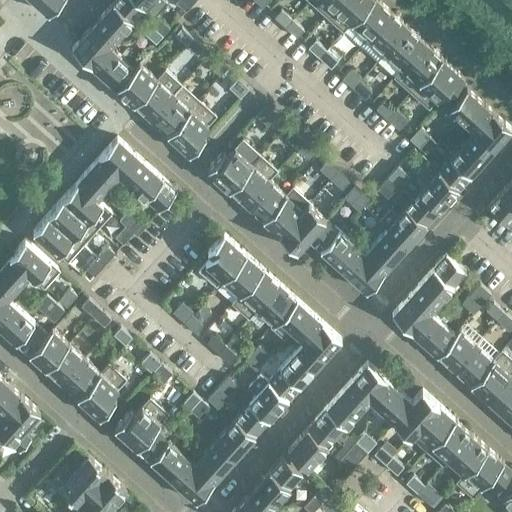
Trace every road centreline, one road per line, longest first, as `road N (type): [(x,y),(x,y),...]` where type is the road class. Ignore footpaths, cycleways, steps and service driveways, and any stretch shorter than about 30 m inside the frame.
road 1 (residential): [(365,321),(116,109),(59,56),(50,35)]
road 2 (residential): [(213,511),(355,349),(365,321)]
road 3 (residential): [(365,321),(511,162)]
road 4 (residential): [(511,447),(365,321)]
